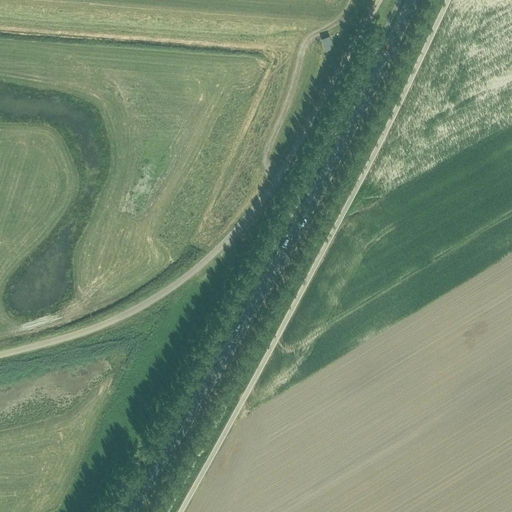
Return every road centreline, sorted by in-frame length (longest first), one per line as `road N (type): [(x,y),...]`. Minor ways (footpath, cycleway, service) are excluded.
road 1 (primary): [(129,511),(288,246),(410,0)]
road 2 (unclassified): [(179,511),(447,0)]
road 3 (unclassified): [(0,354),(99,325),(205,264),(277,178),(379,0)]
road 4 (track): [(277,178),(266,151),(300,43),(341,18),(353,0)]
